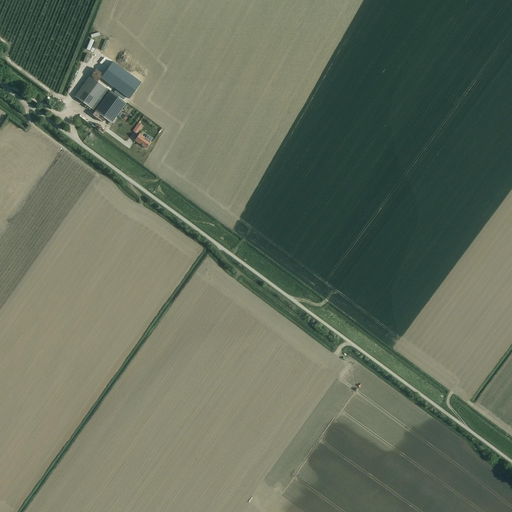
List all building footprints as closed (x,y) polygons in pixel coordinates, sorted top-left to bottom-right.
[(113,62),(101,78),(130,99),(141,83),(113,62)] [(90,76),(75,97),(91,109),(106,88),(90,76)] [(95,112),(109,122),(112,124),(127,103),(110,91),(95,112)] [(139,123),(133,130),(137,133),(142,126),(139,123)] [(140,134),(135,141),(146,149),(151,142),(140,134)]
